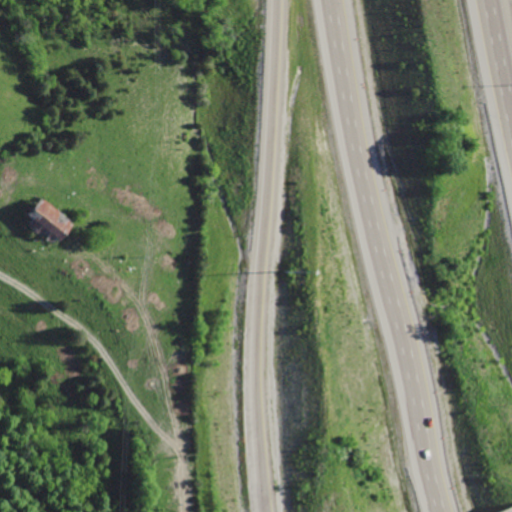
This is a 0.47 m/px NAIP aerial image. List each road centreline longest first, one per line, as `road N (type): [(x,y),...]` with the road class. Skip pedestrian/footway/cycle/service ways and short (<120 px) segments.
road 1 (motorway): [(328,0),(376,256),(441,511)]
road 2 (motorway): [(276,0),(259,358),(265,511)]
road 3 (track): [(184,511),(175,461),(90,333),(0,274)]
road 4 (motorway): [(511,124),(488,0)]
